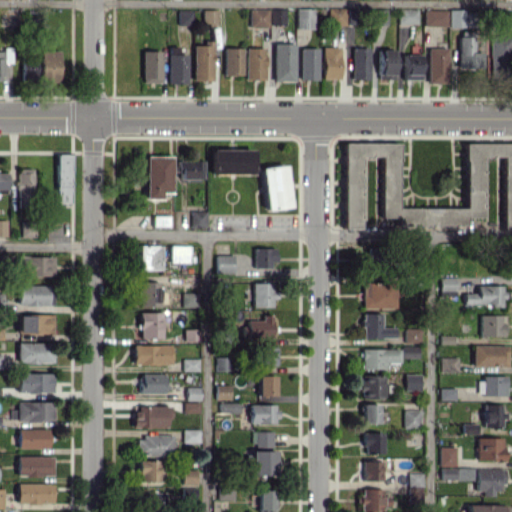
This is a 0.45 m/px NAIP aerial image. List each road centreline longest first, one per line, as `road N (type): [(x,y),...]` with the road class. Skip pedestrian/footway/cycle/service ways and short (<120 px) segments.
road 1 (residential): [(93,0),(92,511)]
road 2 (tertiary): [(0,115),(511,116)]
road 3 (residential): [(317,116),(317,511)]
